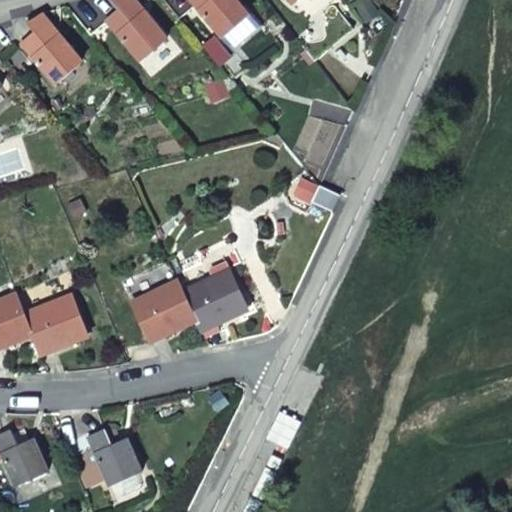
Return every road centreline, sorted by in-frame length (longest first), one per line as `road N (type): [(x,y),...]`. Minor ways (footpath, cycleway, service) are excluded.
road 1 (residential): [(286,363),(453,0)]
road 2 (residential): [(0,388),(286,363)]
road 3 (residential): [(211,511),(286,363)]
